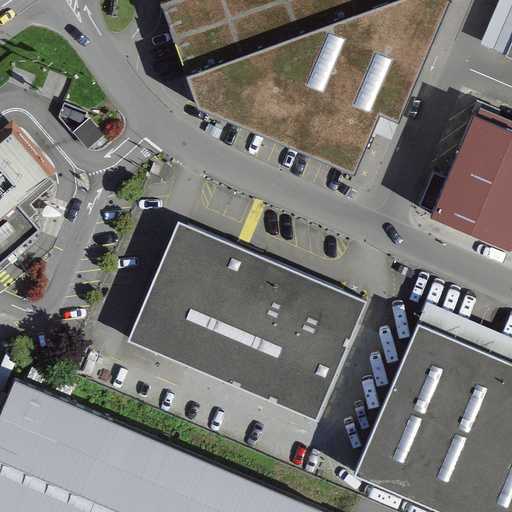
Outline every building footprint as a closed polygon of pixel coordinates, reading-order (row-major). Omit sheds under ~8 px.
[(165,0),(160,2),(198,105),(355,172),(380,112),(401,119),(450,0),(165,0)] [(511,0),(507,0),(488,46),(511,56),(511,0)] [(511,247),(511,128),(474,113),(430,213),(511,249),(511,247)] [(102,135),(89,119),(74,132),(87,147),(102,135)] [(12,133),(0,143),(0,262),(40,228),(30,217),(37,211),(31,203),(55,182),(12,133)] [(368,298),(188,222),(136,342),(317,419),(368,298)] [(511,511),(511,360),(418,321),(353,473),(447,511),(511,511)] [(328,511),(329,511),(15,377),(0,412),(0,511),(328,511)]
